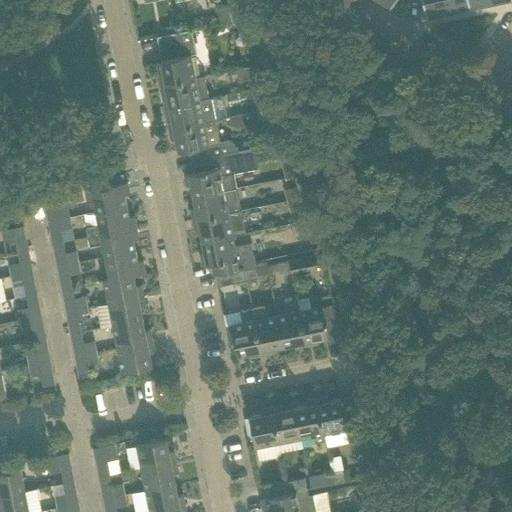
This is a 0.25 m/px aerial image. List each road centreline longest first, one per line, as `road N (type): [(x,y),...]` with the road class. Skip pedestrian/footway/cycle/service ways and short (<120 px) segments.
road 1 (residential): [(199,394),(113,0)]
road 2 (residential): [(342,0),(483,86),(511,45)]
road 3 (residential): [(0,429),(55,416),(93,421),(167,408),(199,394)]
road 4 (residential): [(199,394),(333,367)]
road 5 (residential): [(223,511),(199,394)]
